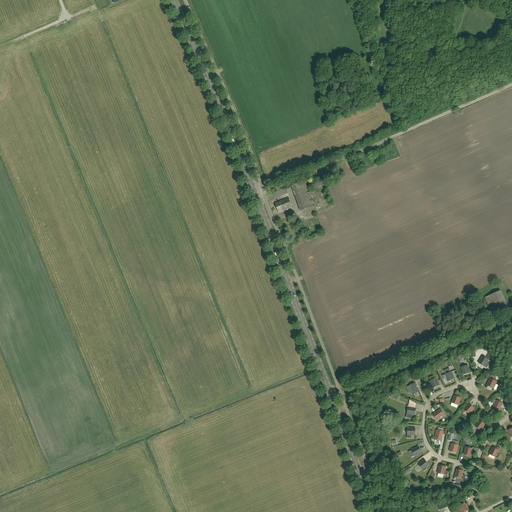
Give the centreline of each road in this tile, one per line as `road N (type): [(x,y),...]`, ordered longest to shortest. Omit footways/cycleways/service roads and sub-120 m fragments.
road 1 (secondary): [(374,511),(225,116),(173,0)]
road 2 (track): [(510,308),(337,387),(326,384)]
road 3 (track): [(511,319),(341,393)]
